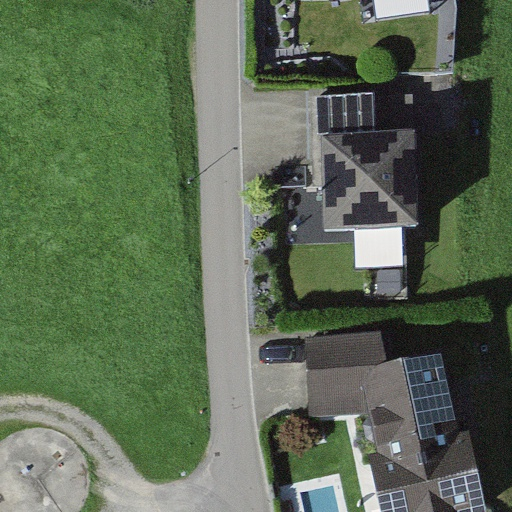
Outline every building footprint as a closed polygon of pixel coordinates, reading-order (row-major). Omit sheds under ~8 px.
[(319,136),(321,135),(376,133),(375,95),(317,97),(319,136)] [(321,135),(325,231),(355,229),(402,228),(419,227),(416,132),(376,133),(321,135)] [(402,228),(355,229),(357,269),(404,267),(402,228)] [(381,332),(307,339),(310,417),(370,414),(361,373),(389,367),(381,332)] [(488,511),(470,431),(461,433),(443,355),(389,367),(361,373),(370,414),(379,452),(368,454),(381,511),(488,511)]
